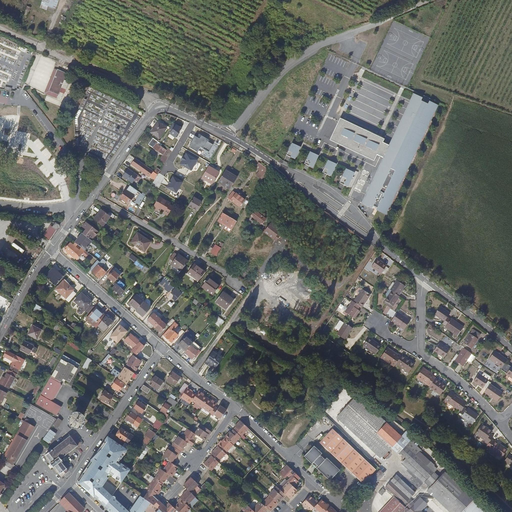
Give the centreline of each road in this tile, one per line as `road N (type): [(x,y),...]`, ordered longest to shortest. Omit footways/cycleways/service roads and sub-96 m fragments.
road 1 (residential): [(234,139),(423,279)]
road 2 (track): [(0,25),(157,106)]
road 3 (unknown): [(194,376),(291,233)]
road 4 (residential): [(92,194),(238,282)]
road 5 (residential): [(161,349),(69,484)]
road 6 (residential): [(50,250),(161,349)]
road 7 (unknown): [(96,444),(65,429),(67,391),(114,419)]
